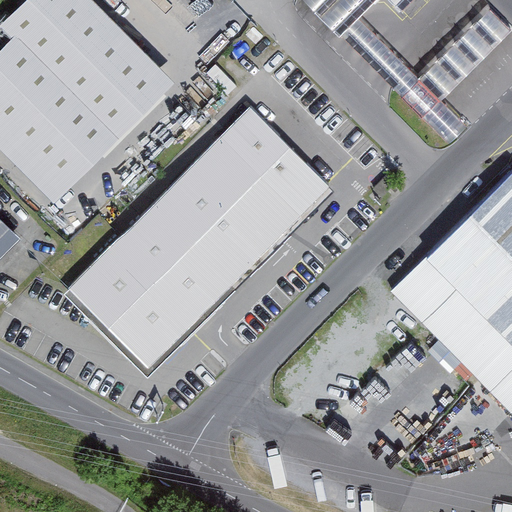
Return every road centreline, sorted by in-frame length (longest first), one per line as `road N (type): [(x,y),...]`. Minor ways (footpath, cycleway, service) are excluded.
road 1 (unclassified): [(0,368),(258,511)]
road 2 (unknown): [(66,226),(200,77),(242,0)]
road 3 (unknown): [(226,394),(318,450),(350,446),(446,362)]
